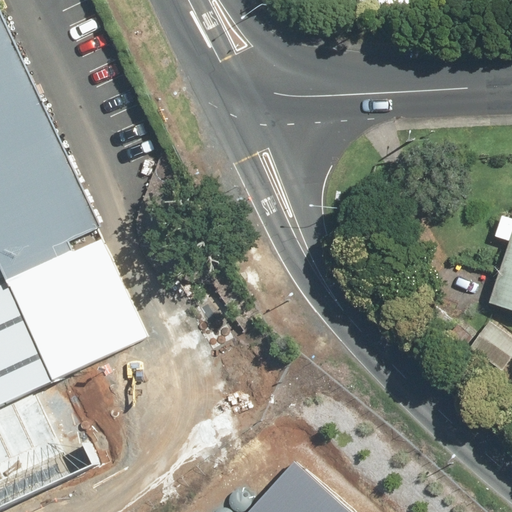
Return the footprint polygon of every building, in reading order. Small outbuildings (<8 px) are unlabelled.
[(0,407),(48,386),(6,291),(105,247),(0,10),(0,407)] [(511,240),(491,301),(511,307),(511,216),(504,214),(497,235),(511,240)] [(104,312),(92,289),(55,307),(67,331),(104,312)] [(511,326),(497,315),(472,350),(511,379),(511,326)] [(126,354),(113,328),(70,349),(83,375),(126,354)] [(336,511),(296,475),(261,511),(336,511)]
